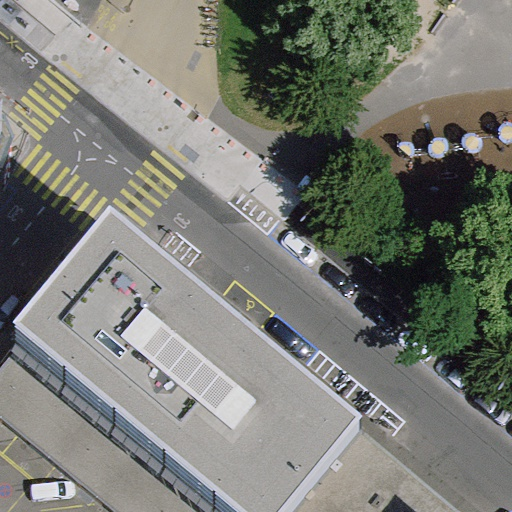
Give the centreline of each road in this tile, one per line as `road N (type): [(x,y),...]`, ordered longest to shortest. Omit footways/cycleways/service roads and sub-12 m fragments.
road 1 (residential): [(105,136),(511,470)]
road 2 (residential): [(105,136),(0,263)]
road 3 (residential): [(0,48),(105,136)]
